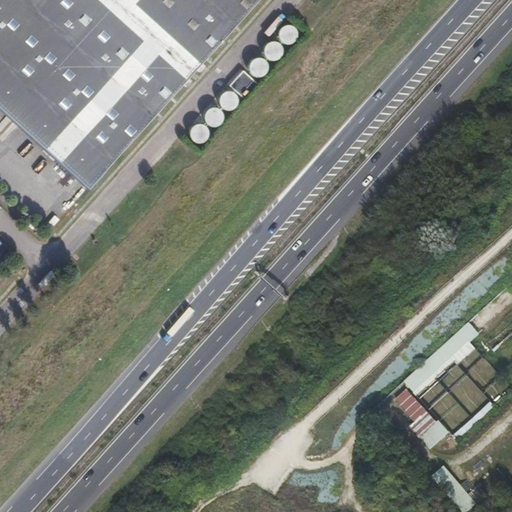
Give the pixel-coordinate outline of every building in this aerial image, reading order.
[(0,0),(0,109),(86,187),(256,0),(0,0)] [(276,31),(285,44),(297,35),(288,23),(276,31)] [(263,56),(278,59),(281,44),(266,41),(263,56)] [(268,61),(251,57),(247,71),(264,76),(268,61)] [(242,71),(231,85),(245,96),(256,81),(242,71)] [(235,107),(233,91),(218,93),(220,109),(235,107)] [(222,124),(221,108),(204,109),(205,125),(222,124)] [(208,127),(193,124),(190,138),(205,141),(208,127)] [(414,393),(511,302),(511,296),(506,289),(405,383),(414,393)] [(420,439),(437,423),(407,391),(396,401),(417,423),(411,428),(420,439)]
